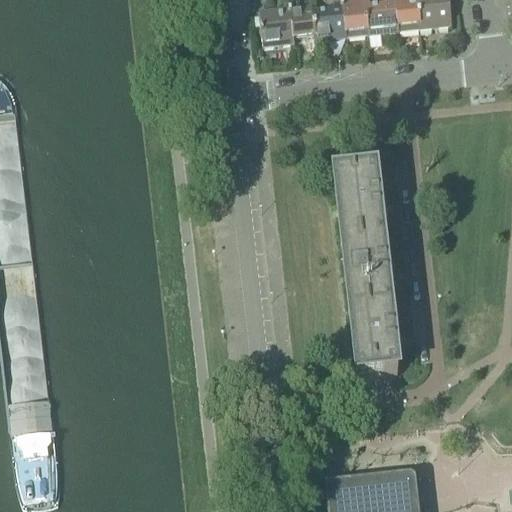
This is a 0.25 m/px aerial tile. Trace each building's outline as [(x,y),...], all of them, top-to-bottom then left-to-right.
[(394,2),(398,38),(419,36),(414,0),(411,0),(395,2),(394,2)] [(420,0),(414,0),(419,36),(451,32),(447,0),(437,0),(436,3),(421,5),(420,0)] [(368,5),(363,6),(366,36),(367,41),(398,38),(394,2),(392,2),(386,3),(385,9),(369,11),(368,5)] [(342,8),(346,44),(367,41),(366,36),(363,6),(343,8),(343,7),(342,8)] [(316,11),(311,12),(314,41),(315,47),(346,44),(342,8),(340,8),(341,8),(334,9),(332,15),(317,17),(316,11)] [(290,13),(289,14),(293,44),(314,41),(311,12),(291,14),(290,13)] [(293,44),(289,14),(288,14),(258,17),(260,35),(260,39),(261,39),(262,53),(294,50),(293,44)] [(336,209),(337,217),(378,212),(377,208),(377,207),(377,206),(374,180),(374,179),(333,183),(333,185),(336,209)] [(338,225),(341,250),(381,245),(380,233),(378,218),(378,212),(337,217),(338,225)] [(343,277),(344,284),(385,279),(384,274),(385,274),(384,273),(381,247),(382,247),(381,245),(341,250),(340,250),(341,252),(344,277),(343,277)] [(348,317),(348,318),(389,313),(388,300),(387,300),(385,279),(344,284),(345,291),(348,317)] [(351,344),(352,352),(393,347),(392,340),(389,314),(389,313),(348,318),(351,344)] [(393,347),(352,352),(356,385),(396,381),(393,354),(393,347)] [(387,484),(324,491),(325,511),(417,511),(415,497),(415,495),(414,487),(414,485),(412,484),(411,483),(409,482),(407,482),(387,484)]
